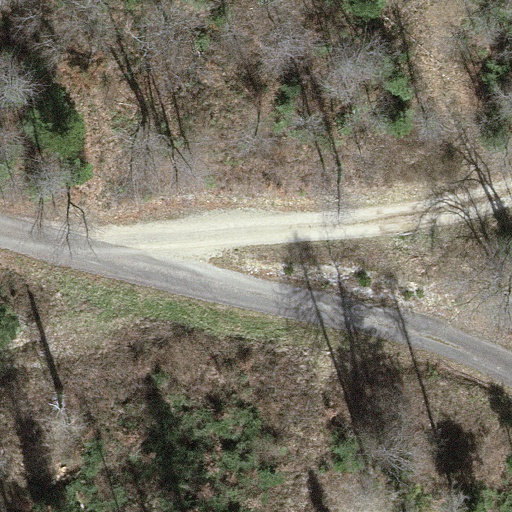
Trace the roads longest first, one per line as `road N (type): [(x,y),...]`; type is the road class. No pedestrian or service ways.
road 1 (unclassified): [(0,235),(429,351),(511,385)]
road 2 (track): [(154,279),(191,236),(410,215),(511,185)]
